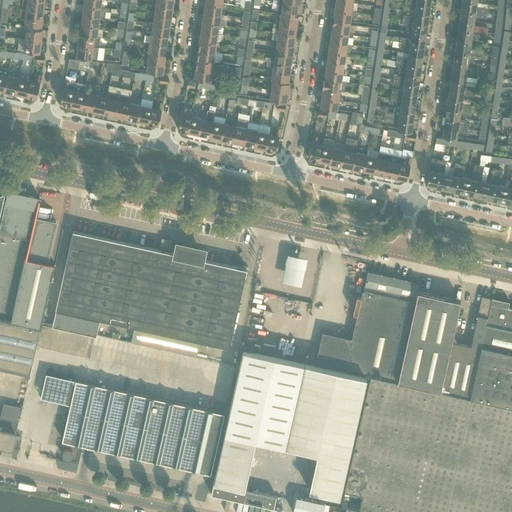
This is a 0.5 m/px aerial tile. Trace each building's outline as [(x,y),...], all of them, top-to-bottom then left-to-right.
[(22,0),(22,3),(22,7),(43,10),(44,1),(39,0),(22,0)] [(276,20),(275,22),(296,26),(298,16),(298,13),(300,3),(279,0),(277,10),(282,11),(281,14),(280,20),(276,20)] [(340,0),(336,0),(335,9),(355,12),(356,9),(351,8),(352,2),(340,0)] [(463,0),(461,9),(486,13),(487,8),(475,6),(476,2),(463,0)] [(415,7),(415,12),(428,14),(430,5),(405,1),(404,6),(415,7)] [(205,3),(204,13),(220,15),(221,8),(225,9),(226,6),(225,6),(205,3)] [(84,5),(83,15),(99,17),(103,18),(104,18),(105,11),(110,12),(111,8),(104,8),(84,5)] [(151,10),(150,14),(171,17),(172,8),(156,5),(155,11),(151,10)] [(26,11),(25,17),(42,19),(43,10),(22,7),(21,10),(26,11)] [(333,21),(332,32),(352,35),(352,32),(348,31),(349,24),(349,21),(350,14),(355,14),(355,12),(335,9),(334,18),(333,21)] [(461,9),(460,19),(473,21),(474,16),(485,17),(486,13),(461,9)] [(403,15),(402,20),(427,24),(428,14),(415,12),(414,17),(403,15)] [(204,13),(203,22),(223,25),(224,22),(219,21),(220,15),(204,13)] [(150,14),(150,16),(154,17),(154,21),(153,23),(170,26),(171,17),(150,14)] [(83,15),(82,24),(102,26),(102,24),(98,24),(99,17),(83,15)] [(27,27),(41,29),(41,28),(42,19),(25,17),(24,23),(20,23),(19,26),(27,27)] [(460,19),(458,28),(479,31),(482,32),(486,32),(487,28),(484,27),(472,25),(473,21),(460,19)] [(413,26),(411,34),(425,36),(427,24),(402,20),(401,24),(413,26)] [(203,22),(201,31),(217,33),(218,27),(223,27),(223,25),(222,25),(203,22)] [(273,22),(273,27),(279,28),(278,32),(295,35),(296,26),(275,22),(273,22)] [(148,23),(148,26),(153,26),(152,33),(168,35),(169,27),(170,26),(153,23),(148,23)] [(82,24),(80,34),(94,35),(96,35),(97,29),(101,29),(102,26),(82,24)] [(27,27),(25,39),(40,41),(42,29),(41,28),(41,29),(27,27)] [(458,28),(457,39),(470,41),(471,35),(482,36),(486,37),(486,32),(482,32),(479,31),(458,28)] [(201,31),(200,40),(220,43),(221,40),(220,40),(216,39),(217,33),(201,31)] [(146,32),(146,35),(150,35),(149,42),(166,44),(167,36),(168,36),(168,35),(152,33),(147,32),(146,32)] [(274,32),(272,41),(293,44),(295,35),(278,32),(278,33),(274,32)] [(332,32),(330,41),(346,43),(352,44),(353,36),(352,36),(352,35),(332,32)] [(79,34),(78,45),(92,47),(98,47),(100,36),(96,35),(94,35),(80,34),(79,34)] [(399,37),(399,42),(424,45),(425,36),(411,34),(411,39),(399,37)] [(40,41),(25,39),(24,50),(29,51),(39,52),(40,41)] [(483,54),(484,50),(469,48),(470,41),(457,39),(455,50),(483,54)] [(200,40),(198,49),(218,52),(214,51),(215,45),(219,46),(220,43),(200,40)] [(503,40),(502,48),(507,48),(507,45),(511,45),(511,41),(508,41),(503,40)] [(277,45),(276,52),(292,54),(293,44),(272,41),(272,44),(277,45)] [(330,41),(329,51),(349,54),(350,50),(345,50),(346,43),(330,41)] [(148,52),(149,52),(165,54),(164,54),(166,44),(149,42),(148,48),(144,48),(143,51),(148,52)] [(409,48),(408,53),(422,55),(424,45),(399,42),(398,47),(409,48)] [(92,47),(78,45),(76,56),(86,58),(97,59),(98,47),(92,47)] [(198,49),(197,59),(213,61),(214,55),(214,52),(198,49)] [(455,50),(454,60),(467,61),(473,62),(474,58),(479,59),(482,59),(483,54),(455,50)] [(329,51),(327,60),(343,63),(344,55),(349,56),(349,54),(329,51)] [(144,57),(143,60),(164,63),(165,54),(149,52),(148,58),(144,57)] [(270,58),(270,60),(291,64),(292,54),(276,52),(275,59),(270,58)] [(396,59),(396,60),(421,64),(422,55),(408,53),(408,58),(396,56),(396,59)] [(79,60),(69,59),(67,67),(78,69),(79,60)] [(197,59),(196,68),(212,70),(213,64),(216,65),(217,65),(217,62),(217,61),(213,61),(197,59)] [(164,63),(143,60),(143,63),(147,64),(146,71),(152,72),(162,73),(164,63)] [(267,60),(266,65),(273,66),(273,71),(289,73),(291,64),(270,60),(267,60)] [(327,60),(326,69),(346,72),(347,69),(342,68),(343,63),(327,60)] [(397,70),(398,70),(419,74),(421,64),(396,60),(395,65),(397,65),(397,70)] [(454,60),(452,69),(477,73),(477,68),(466,67),(467,61),(454,60)] [(112,71),(111,74),(123,76),(124,70),(121,70),(122,65),(113,64),(112,71)] [(0,89),(3,90),(7,75),(8,68),(0,66),(0,89)] [(196,68),(194,78),(204,80),(210,81),(211,73),(215,74),(216,74),(216,71),(213,70),(212,70),(196,68)] [(326,69),(325,78),(340,81),(341,74),(346,75),(346,72),(326,69)] [(452,69),(451,78),(464,80),(465,76),(476,78),(477,73),(452,69)] [(394,75),(393,79),(418,83),(419,74),(398,70),(397,75),(394,75)] [(14,93),(25,95),(28,80),(30,73),(19,71),(17,78),(14,93)] [(267,76),(267,79),(271,80),(273,80),(288,82),(289,73),(273,71),(272,77),(267,76)] [(28,80),(25,95),(36,97),(41,75),(37,74),(36,74),(34,82),(28,80)] [(7,75),(3,90),(14,93),(17,78),(9,76),(7,76),(7,75)] [(323,78),(322,88),(338,90),(339,90),(344,91),(345,81),(340,81),(325,78),(323,78)] [(373,78),(372,86),(378,87),(388,88),(388,83),(379,82),(379,79),(373,78)] [(451,78),(450,88),(474,91),(475,87),(463,86),(464,80),(451,78)] [(403,86),(403,90),(417,93),(418,83),(393,79),(392,84),(403,86)] [(65,80),(60,103),(71,105),(74,90),(68,89),(69,81),(65,80)] [(267,86),(267,89),(288,92),(289,82),(288,82),(271,80),(273,81),(272,86),(267,86)] [(110,90),(132,96),(134,90),(111,84),(110,90)] [(323,88),(322,97),(342,101),(343,98),(338,97),(339,90),(338,90),(322,88),(323,88)] [(450,88),(448,97),(461,99),(462,95),(473,96),(474,91),(450,88)] [(288,92),(267,89),(266,92),(271,92),(270,99),(286,102),(288,92)] [(391,89),(390,98),(415,102),(417,93),(403,90),(392,89),(391,89)] [(71,105),(82,108),(85,93),(74,90),(71,105)] [(96,95),(93,110),(104,112),(107,98),(108,93),(107,92),(106,92),(99,91),(97,90),(95,95),(96,95)] [(107,98),(104,112),(115,115),(118,100),(119,94),(108,92),(108,93),(107,98)] [(82,108),(93,110),(96,95),(95,95),(85,93),(82,108)] [(118,100),(115,115),(125,117),(129,102),(130,96),(119,94),(118,100)] [(342,101),(322,97),(320,107),(330,108),(336,109),(337,102),(342,103),(342,101)] [(448,97),(447,107),(471,110),(472,106),(469,105),(470,100),(461,99),(448,97)] [(139,105),(136,120),(147,122),(150,107),(151,107),(152,101),(141,98),(140,105),(139,105)] [(195,113),(205,114),(206,99),(196,98),(195,113)] [(390,98),(389,103),(394,104),(393,108),(414,111),(415,102),(390,98)] [(150,107),(147,122),(158,124),(163,102),(158,101),(156,108),(151,107),(150,107)] [(125,117),(136,119),(139,105),(129,102),(125,117)] [(182,106),(177,129),(179,129),(189,131),(192,117),(185,115),(187,107),(182,106)] [(447,107),(445,116),(458,118),(459,114),(470,115),(471,110),(447,107)] [(384,112),(384,116),(412,121),(414,111),(393,108),(393,113),(384,112)] [(203,119),(199,134),(210,136),(213,121),(212,121),(214,112),(209,110),(207,110),(205,119),(203,119)] [(317,116),(315,126),(323,127),(325,117),(326,111),(318,110),(317,116)] [(232,141),(243,143),(246,128),(249,114),(238,112),(235,126),(232,141)] [(352,112),(350,122),(361,124),(363,114),(352,112)] [(384,116),(383,121),(398,123),(397,128),(411,130),(412,121),(384,116)] [(445,116),(444,125),(468,129),(469,125),(458,123),(458,118),(445,116)] [(502,116),(501,125),(511,125),(511,116),(511,117),(502,116)] [(189,131),(199,133),(203,119),(192,117),(189,131)] [(213,121),(210,136),(221,138),(224,124),(213,121)] [(221,138),(232,141),(235,126),(224,124),(221,138)] [(254,145),(264,148),(268,133),(269,127),(258,125),(257,131),(254,145)] [(468,129),(444,125),(443,135),(456,137),(456,132),(468,134),(468,129)] [(268,133),(264,148),(276,150),(281,128),(275,127),(274,135),(268,133)] [(243,143),(254,145),(257,131),(246,128),(243,143)] [(405,132),(404,140),(415,142),(415,140),(416,134),(405,132)] [(313,135),(308,157),(319,160),(322,145),(316,144),(318,136),(313,135)] [(435,143),(434,148),(444,150),(445,144),(446,139),(444,138),(436,137),(435,143)] [(457,146),(456,151),(463,152),(463,151),(463,150),(464,147),(464,146),(465,142),(458,141),(457,141),(457,146)] [(344,150),(341,165),(351,167),(355,152),(356,146),(345,143),(344,150)] [(319,160),(330,162),(333,148),(322,145),(319,160)] [(463,152),(460,165),(464,166),(468,152),(468,148),(464,147),(463,150),(463,151),(463,152)] [(330,162),(341,165),(344,150),(333,148),(330,162)] [(366,155),(362,169),(368,171),(373,172),(377,157),(378,153),(376,152),(367,150),(366,155)] [(377,157),(373,172),(384,174),(388,160),(389,154),(378,151),(378,153),(377,157)] [(351,167),(362,169),(366,155),(355,152),(351,167)] [(388,160),(384,174),(395,177),(398,162),(400,156),(389,154),(388,160)] [(398,162),(395,177),(405,179),(406,179),(412,157),(406,156),(401,154),(401,157),(400,156),(398,162)] [(426,183),(436,186),(441,160),(437,159),(432,158),(426,183)] [(436,186),(445,188),(448,174),(443,173),(446,162),(441,160),(436,186)] [(445,188),(454,190),(460,165),(455,164),(454,167),(450,166),(448,174),(445,188)] [(479,165),(474,164),(471,179),(467,178),(464,192),(473,194),(479,165)] [(454,190),(464,192),(467,178),(462,177),(464,166),(460,165),(454,190)] [(480,181),(484,166),(479,165),(473,194),(482,196),(485,182),(480,181)] [(498,169),(493,168),(490,183),(485,182),(482,196),(491,198),(498,169)] [(499,185),(503,171),(498,169),(491,198),(501,200),(504,186),(499,185)] [(504,186),(501,200),(510,202),(511,192),(511,176),(510,180),(505,179),(504,186)] [(0,222),(0,313),(11,316),(38,198),(7,191),(0,222)] [(10,321),(40,328),(44,310),(54,264),(47,262),(56,222),(35,218),(40,199),(38,198),(11,316),(10,321)] [(95,334),(98,319),(115,240),(73,230),(52,324),(95,334)] [(115,240),(98,319),(134,327),(199,341),(228,348),(247,269),(199,258),(201,251),(179,246),(178,253),(115,240)] [(307,257),(284,251),(280,267),(277,280),(300,285),(303,272),(307,257)] [(364,287),(415,298),(418,282),(367,271),(364,287)] [(418,282),(415,298),(396,382),(440,392),(451,342),(450,342),(459,301),(417,291),(419,282),(418,282)] [(315,362),(394,379),(411,301),(362,290),(351,338),(322,332),(315,362)] [(451,342),(440,392),(469,398),(491,299),(482,296),(479,306),(470,346),(451,342)] [(491,299),(469,398),(480,400),(511,407),(511,309),(508,308),(509,302),(491,299)] [(0,318),(0,367),(29,375),(31,365),(40,328),(10,321),(0,318)] [(211,494),(240,500),(243,488),(254,440),(317,454),(309,490),(339,497),(366,377),(243,350),(211,494)] [(67,365),(66,377),(101,382),(103,370),(67,365)] [(70,404),(75,380),(46,373),(41,398),(70,404)] [(440,392),(396,382),(370,376),(344,492),(362,496),(359,510),(347,507),(345,511),(511,511),(511,407),(480,400),(469,398),(440,392)] [(85,446),(172,465),(183,468),(183,467),(201,471),(201,472),(210,474),(224,413),(75,380),(70,404),(68,411),(62,440),(83,445),(85,446)] [(3,403),(0,414),(0,415),(18,420),(21,407),(3,403)] [(0,446),(12,449),(14,439),(16,430),(18,420),(0,415),(0,446)] [(243,488),(240,500),(273,508),(276,496),(243,488)] [(293,511),(292,511),(322,511),(324,503),(296,496),(293,511)]
